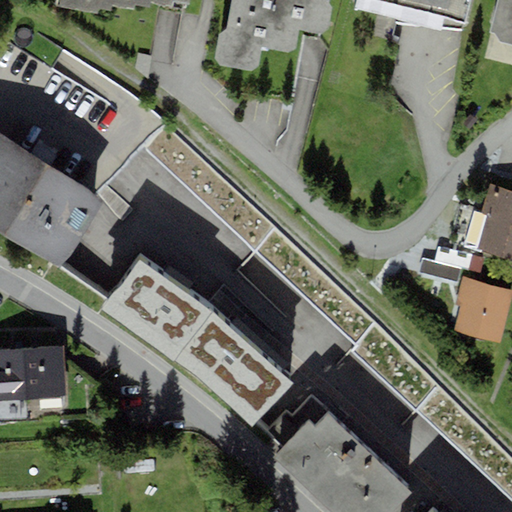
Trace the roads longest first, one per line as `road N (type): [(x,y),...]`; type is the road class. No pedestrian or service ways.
road 1 (residential): [(511,130),(479,153),(415,233),(383,249),(358,243),(179,84)]
road 2 (residential): [(302,511),(167,389),(0,276)]
